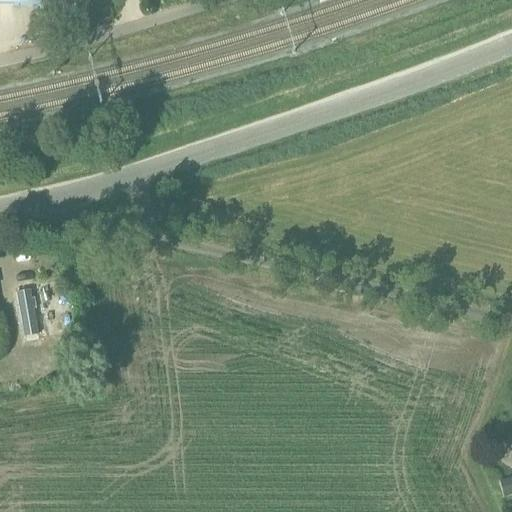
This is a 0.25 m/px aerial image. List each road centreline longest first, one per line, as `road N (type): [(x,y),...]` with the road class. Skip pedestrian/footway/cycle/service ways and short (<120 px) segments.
road 1 (unclassified): [(511,321),(149,236),(140,173)]
road 2 (tertiary): [(140,173),(511,42)]
road 3 (tertiary): [(0,208),(140,173)]
